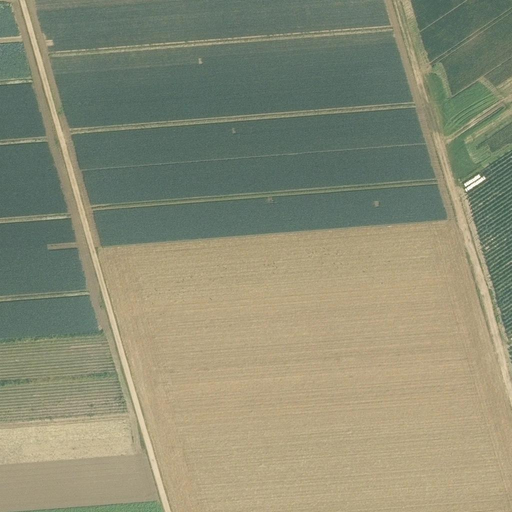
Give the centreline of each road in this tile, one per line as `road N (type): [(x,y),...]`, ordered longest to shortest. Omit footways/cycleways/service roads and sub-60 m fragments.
road 1 (track): [(165,511),(21,0)]
road 2 (track): [(397,0),(511,402)]
